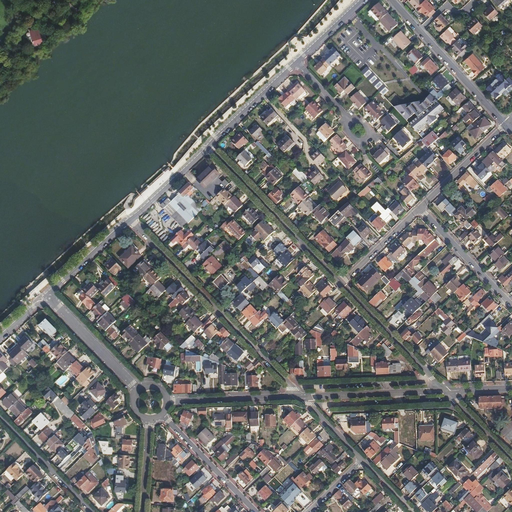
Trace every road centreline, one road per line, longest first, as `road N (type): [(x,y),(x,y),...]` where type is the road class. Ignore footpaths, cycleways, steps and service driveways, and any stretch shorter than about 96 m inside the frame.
road 1 (residential): [(303,397),(130,218)]
road 2 (residential): [(340,280),(208,145)]
road 3 (residential): [(340,280),(445,391)]
road 4 (residential): [(303,397),(445,391)]
road 5 (residential): [(0,413),(95,511)]
road 6 (residential): [(162,413),(257,511)]
road 7 (residential): [(167,401),(303,397)]
road 8 (residential): [(419,207),(511,305)]
road 9 (residential): [(419,29),(506,125)]
road 10 (residential): [(51,298),(139,389)]
road 11 (residential): [(296,62),(208,145)]
